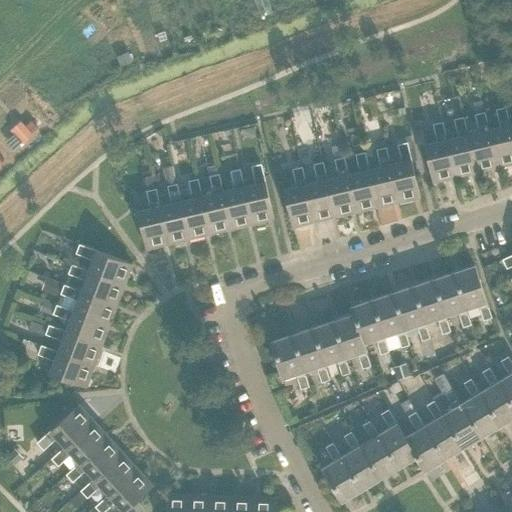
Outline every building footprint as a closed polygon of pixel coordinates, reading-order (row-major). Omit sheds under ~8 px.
[(481,100),(473,102),(476,114),(484,112),(481,100)] [(511,162),(511,136),(509,124),(505,107),(496,109),(500,126),(488,129),(497,166),(511,162)] [(497,166),(488,129),(484,112),(476,114),(475,114),(479,131),(467,134),(476,171),(497,166)] [(476,171),(467,134),(463,117),(454,119),(458,136),(446,139),(455,176),(476,171)] [(455,176),(446,139),(442,122),(433,124),(437,141),(424,144),(432,182),(455,176)] [(241,129),(240,134),(252,138),(256,135),(254,126),(241,129)] [(390,164),(398,201),(420,196),(407,142),(413,141),(410,132),(399,134),(401,143),(397,144),(401,161),(390,164)] [(398,201),(390,164),(386,147),(384,139),(374,141),(380,166),(369,169),(377,206),(398,201)] [(340,144),(332,146),(335,159),(343,157),(340,144)] [(377,206),(369,169),(365,152),(355,154),(359,171),(348,174),(356,211),(377,206)] [(243,186),(252,223),(273,218),(260,164),(259,156),(249,158),(251,166),(255,183),(243,186)] [(356,211),(348,174),(344,157),(343,157),(335,159),(334,159),(338,176),(327,179),(335,216),(356,211)] [(335,216),(327,179),(323,162),(313,164),(317,181),(306,184),(314,221),(335,216)] [(314,221),(306,184),(302,167),(292,169),(296,186),(283,189),(292,226),(314,221)] [(252,223),(243,186),(239,169),(230,171),(234,188),(222,191),(231,228),(252,223)] [(158,173),(152,174),(152,175),(155,187),(161,186),(158,173)] [(231,228),(222,191),(218,174),(209,176),(213,193),(201,196),(210,233),(231,228)] [(152,175),(142,178),(145,190),(155,187),(152,175)] [(210,233),(201,196),(197,179),(188,181),(192,198),(181,201),(189,238),(210,233)] [(189,238),(181,201),(176,184),(167,186),(171,203),(160,206),(168,243),(189,238)] [(168,243),(160,206),(155,189),(146,191),(150,208),(137,211),(146,248),(168,243)] [(88,271),(124,284),(132,264),(79,244),(76,253),(93,259),(88,271)] [(511,254),(502,259),(506,268),(511,265),(511,254)] [(124,284),(88,271),(71,264),(68,273),(85,279),(81,291),(116,304),(124,284)] [(453,272),(465,308),(478,304),(483,320),(491,317),(474,265),(453,272)] [(471,324),(465,308),(453,272),(432,279),(445,315),(457,311),(462,327),(471,324)] [(49,279),(45,291),(59,296),(60,293),(64,284),(49,279)] [(450,331),(445,315),(432,279),(412,286),(424,322),(437,318),(442,334),(450,331)] [(81,291),(64,284),(60,293),(77,300),(73,311),(109,324),(116,304),(81,291)] [(430,338),(424,322),(412,286),(391,293),(404,329),(416,325),(426,355),(434,353),(430,338)] [(409,345),(404,329),(391,293),(371,300),(383,336),(395,332),(401,347),(409,345)] [(43,300),(39,310),(51,315),(55,304),(43,300)] [(389,352),(383,336),(371,300),(350,307),(352,314),(362,343),(363,343),(375,339),(380,354),(389,352)] [(109,324),(73,311),(56,305),(53,314),(70,320),(65,331),(101,345),(109,324)] [(371,366),(363,343),(362,343),(352,314),(332,321),(345,357),(357,353),(362,369),(371,366)] [(43,335),(46,326),(30,320),(27,329),(43,335)] [(350,373),(345,357),(332,321),(312,328),(324,364),(336,360),(342,376),(350,373)] [(101,345),(65,331),(49,325),(45,334),(62,340),(58,351),(94,365),(101,345)] [(329,380),(324,364),(312,328),(291,334),(304,371),(316,367),(321,382),(329,380)] [(309,386),(304,371),(291,334),(270,342),(282,378),(295,373),(300,389),(309,386)] [(94,365),(58,351),(29,340),(26,349),(38,354),(54,360),(50,373),(85,387),(94,365)] [(498,381),(511,404),(511,362),(508,356),(500,360),(509,374),(498,381)] [(396,379),(409,375),(405,362),(392,366),(396,379)] [(511,417),(511,404),(498,381),(489,367),(482,371),(490,386),(479,392),(499,425),(511,417)] [(499,425),(479,392),(471,378),(463,383),(472,397),(461,403),(481,436),(499,425)] [(481,436),(461,403),(452,389),(445,394),(453,408),(442,414),(462,447),(481,436)] [(443,458),(424,426),(407,398),(400,403),(408,416),(416,430),(405,437),(416,456),(415,456),(424,470),(443,458)] [(462,447),(442,414),(434,400),(426,405),(435,419),(424,426),(443,458),(462,447)] [(65,446),(93,420),(78,404),(37,442),(43,449),(56,437),(65,446)] [(416,456),(405,437),(388,409),(381,413),(389,428),(378,434),(398,467),(415,456),(416,456)] [(79,462),(108,436),(93,420),(65,446),(51,458),(58,465),(71,453),(79,462)] [(398,467),(378,434),(370,420),(362,425),(370,439),(359,445),(379,478),(398,467)] [(379,478),(359,445),(351,431),(343,436),(352,450),(341,456),(361,489),(379,478)] [(94,478),(122,452),(108,436),(79,462),(66,474),(72,481),(86,469),(94,478)] [(361,489),(341,456),(333,442),(325,447),(333,461),(321,468),(341,501),(361,489)] [(108,494),(137,468),(122,452),(94,478),(81,490),(87,497),(100,485),(108,494)] [(23,481),(35,470),(25,458),(13,469),(23,481)] [(137,468),(108,494),(95,506),(100,511),(102,511),(115,501),(124,511),(152,486),(137,468)] [(187,511),(189,495),(167,494),(165,511),(187,511)] [(209,511),(210,496),(189,495),(187,511),(209,511)] [(230,511),(231,497),(210,496),(209,511),(230,511)] [(252,511),(253,497),(231,497),(230,511),(252,511)] [(253,497),(252,511),(275,511),(276,498),(253,497)]
